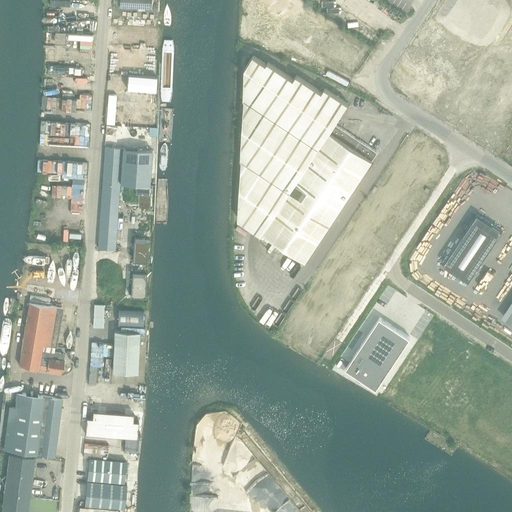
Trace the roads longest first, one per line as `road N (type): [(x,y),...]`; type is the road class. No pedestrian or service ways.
road 1 (residential): [(79,383),(105,0)]
road 2 (residential): [(466,146),(382,88),(383,69),(428,0)]
road 3 (residential): [(384,271),(511,355)]
road 4 (residential): [(384,271),(466,146)]
road 5 (residential): [(66,511),(79,383)]
